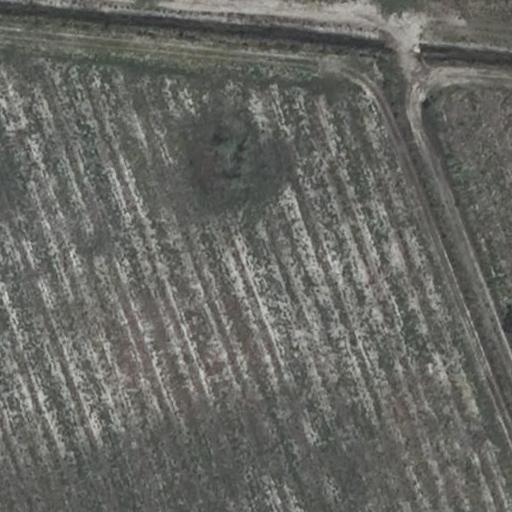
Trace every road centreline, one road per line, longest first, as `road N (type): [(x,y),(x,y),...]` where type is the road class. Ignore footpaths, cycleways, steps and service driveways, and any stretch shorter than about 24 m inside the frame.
road 1 (track): [(511,429),(380,87),(354,61),(0,27)]
road 2 (track): [(511,81),(407,71),(388,25),(176,0)]
road 3 (track): [(511,360),(407,71)]
